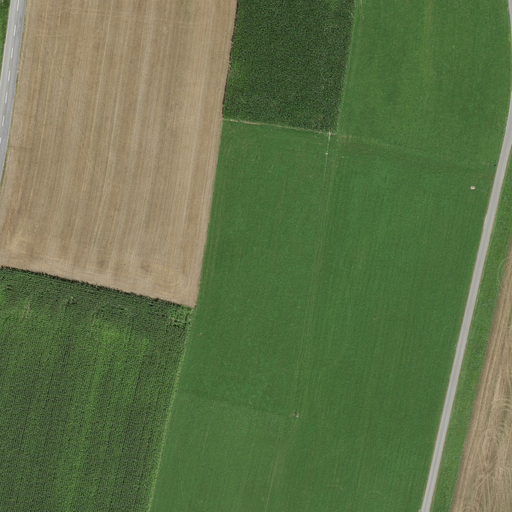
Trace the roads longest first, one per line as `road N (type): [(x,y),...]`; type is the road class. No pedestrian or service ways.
road 1 (unclassified): [(423,511),(511,112)]
road 2 (tertiary): [(19,0),(0,143)]
